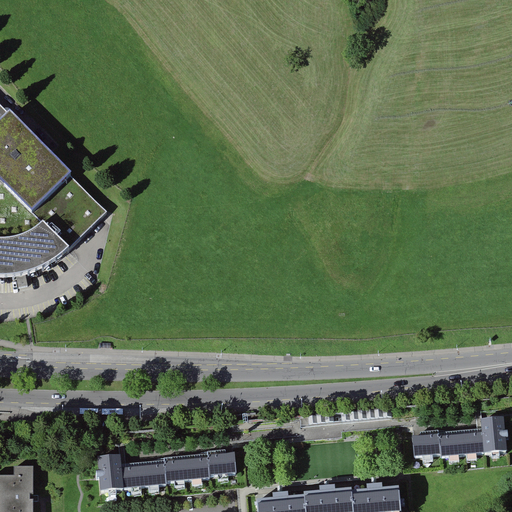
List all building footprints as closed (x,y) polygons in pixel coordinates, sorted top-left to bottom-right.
[(40,148),(0,107),(0,186),(41,228),(69,255),(108,217),(40,148)] [(0,282),(20,281),(41,275),(58,264),(69,255),(41,228),(29,239),(12,244),(0,245),(0,282)] [(439,439),(412,441),(414,463),(439,461),(440,463),(507,458),(504,423),(480,425),(481,438),(439,442),(439,439)] [(121,461),(97,463),(100,497),(167,491),(166,488),(211,484),(210,482),(236,480),(234,458),(207,461),(207,463),(164,467),(164,469),(122,473),(121,461)] [(17,477),(0,476),(0,511),(36,511),(36,473),(17,473),(17,477)] [(303,506),(258,510),(258,511),(399,511),(398,499),(352,502),(351,499),(302,503),(303,506)]
